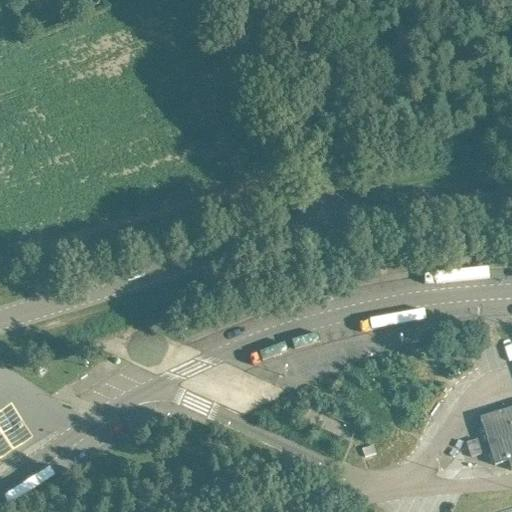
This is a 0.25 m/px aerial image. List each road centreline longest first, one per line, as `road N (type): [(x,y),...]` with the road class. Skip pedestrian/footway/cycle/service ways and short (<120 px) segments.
road 1 (unclassified): [(0,319),(338,227)]
road 2 (unclassified): [(338,227),(231,25)]
road 3 (unclassified): [(338,227),(511,204)]
